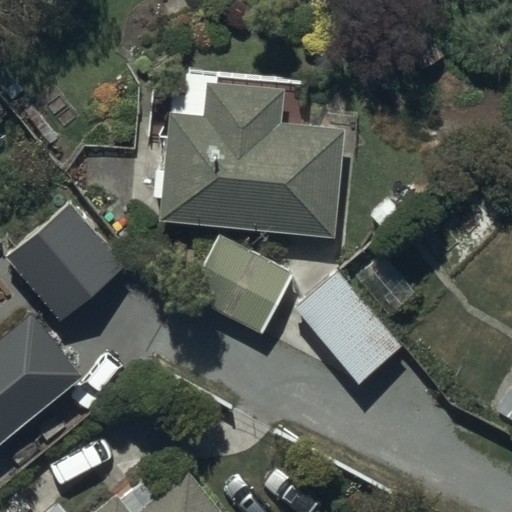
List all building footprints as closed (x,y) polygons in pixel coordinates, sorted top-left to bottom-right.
[(158,185),(156,208),(333,223),(342,119),(276,114),(279,74),(203,67),(200,101),(166,98),(161,159),(153,158),(151,185),(158,185)] [(60,310),(124,255),(68,189),(3,244),(60,310)] [(291,265),(216,223),(183,283),(258,325),(291,265)] [(400,336),(333,261),(293,295),(356,372),(400,336)] [(0,431),(82,363),(31,301),(0,327),(0,431)] [(94,467),(35,511),(233,511),(193,460),(158,488),(144,471),(120,489),(118,486),(112,490),(94,467)]
